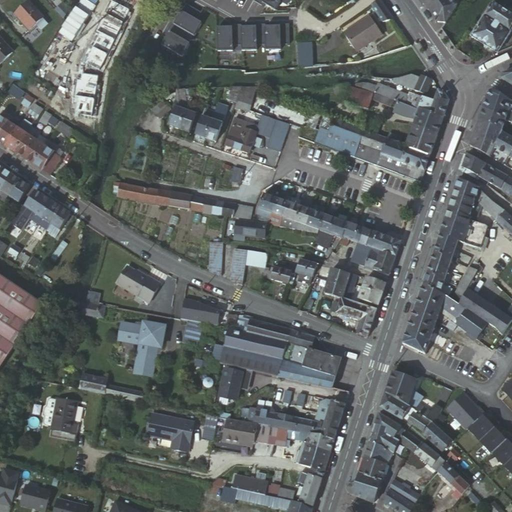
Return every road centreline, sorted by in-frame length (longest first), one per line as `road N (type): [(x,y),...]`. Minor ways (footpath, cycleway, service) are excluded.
road 1 (residential): [(381,351),(173,263),(111,224)]
road 2 (residential): [(428,210),(305,169),(276,176)]
road 3 (residential): [(276,176),(227,197),(128,182)]
road 4 (secondary): [(381,351),(428,210)]
road 5 (secondary): [(334,490),(381,351)]
road 6 (residential): [(276,176),(151,133)]
road 7 (secondary): [(428,210),(469,86)]
